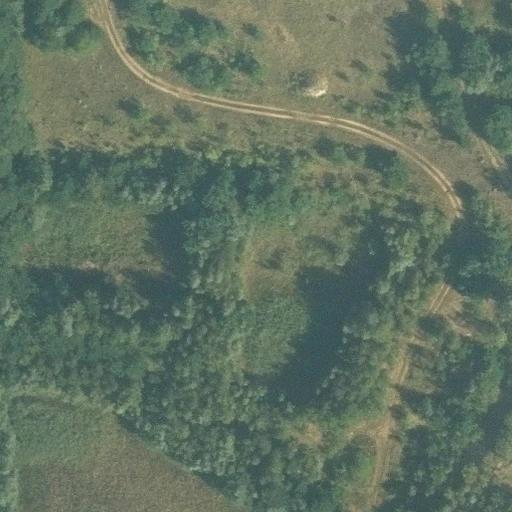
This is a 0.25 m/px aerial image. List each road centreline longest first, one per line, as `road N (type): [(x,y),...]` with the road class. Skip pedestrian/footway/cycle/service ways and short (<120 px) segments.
road 1 (track): [(130,0),(174,36),(355,71),(420,99),(452,124),(466,151),(466,208),(417,293),(397,360)]
road 2 (track): [(511,111),(464,0)]
